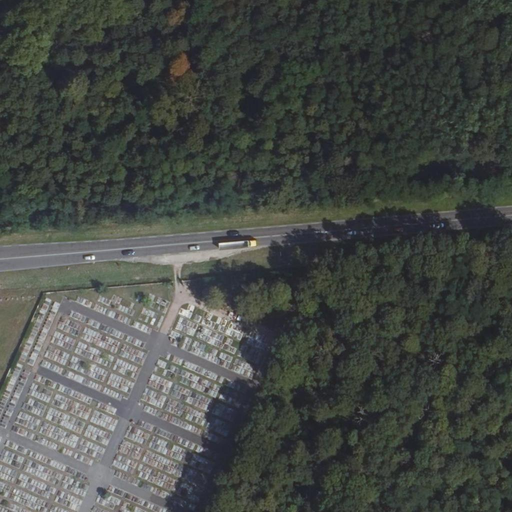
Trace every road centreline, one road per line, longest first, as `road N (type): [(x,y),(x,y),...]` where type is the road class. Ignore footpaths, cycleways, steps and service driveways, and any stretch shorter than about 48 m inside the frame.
road 1 (primary): [(0,259),(511,215)]
road 2 (track): [(0,159),(89,168),(139,163),(245,132),(307,126),(324,98),(322,13),(311,0)]
